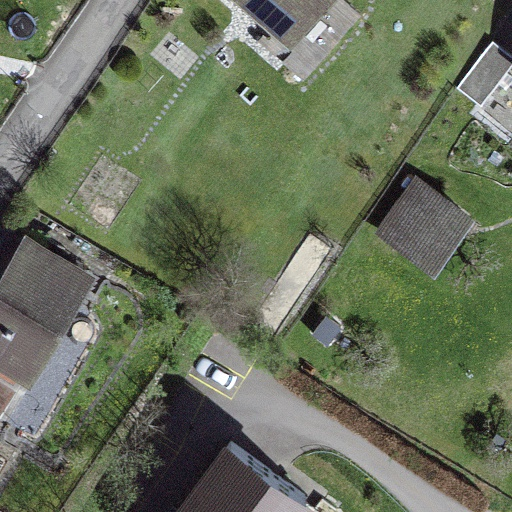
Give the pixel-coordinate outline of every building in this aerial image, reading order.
[(253,0),(289,31),(316,0),(253,0)] [(511,62),(511,53),(492,39),(456,87),(480,105),(511,62)] [(466,214),(417,179),(381,229),(432,264),(466,214)] [(0,279),(0,354),(29,371),(86,273),(25,237),(0,279)] [(291,511),(306,493),(230,438),(176,511),(291,511)]
